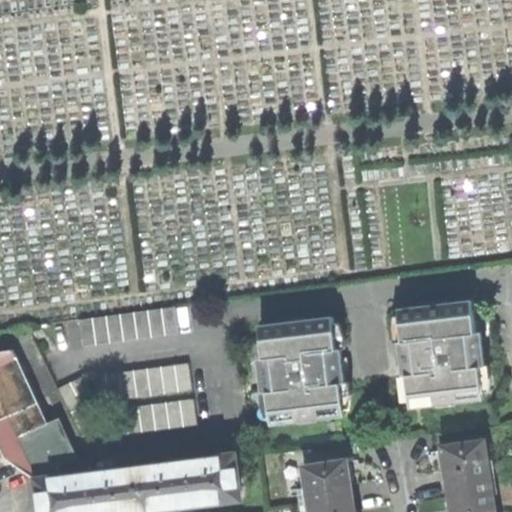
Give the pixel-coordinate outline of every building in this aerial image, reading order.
[(406,375),(410,407),(438,403),(438,400),(455,398),(456,401),(484,398),(480,366),(484,365),(481,331),(476,332),(472,300),(444,304),(444,306),(435,307),(427,308),(427,306),(399,309),(402,341),(399,341),(403,375),(406,375)] [(78,320),(82,347),(179,334),(175,307),(78,320)] [(268,392),(271,424),(299,420),(299,417),(316,415),(316,418),(344,414),(341,383),(344,382),(340,348),(337,348),(333,317),(305,320),(305,323),(297,324),(288,325),(287,322),(259,326),(263,357),(259,358),(263,392),(268,392)] [(12,465),(34,480),(36,480),(17,438),(7,442),(0,424),(0,367),(16,360),(12,350),(0,351),(0,451),(3,459),(12,465)] [(17,438),(36,480),(60,477),(55,468),(74,460),(56,421),(43,426),(16,360),(0,367),(0,421),(9,418),(17,438)] [(188,363),(92,376),(95,404),(192,390),(188,363)] [(82,377),(57,389),(81,438),(106,426),(95,404),(82,377)] [(110,410),(114,438),(197,426),(193,399),(110,410)] [(9,418),(0,421),(0,424),(7,442),(17,438),(9,418)] [(447,484),(489,478),(486,462),(483,441),(441,447),(444,465),(447,484)] [(36,480),(34,480),(37,511),(135,511),(192,505),(239,499),(233,456),(60,477),(36,480)] [(302,468),(305,488),(308,504),(350,498),(347,480),(344,461),(302,468)] [(494,511),(491,494),(489,478),(447,484),(449,502),(450,511),(494,511)] [(298,506),(308,504),(305,488),(296,489),(298,506)] [(352,511),(350,498),(308,504),(309,511),(352,511)]
